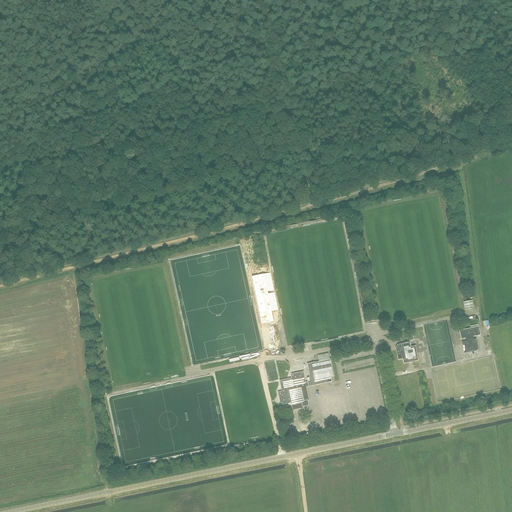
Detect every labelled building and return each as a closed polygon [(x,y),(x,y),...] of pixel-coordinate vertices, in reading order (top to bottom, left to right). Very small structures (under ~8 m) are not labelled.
[(279,317),(269,270),(251,274),(261,321),(279,317)] [(465,308),(465,309),(465,310),(474,308),(473,307),(472,300),(464,302),(465,308)] [(470,326),(470,328),(459,330),(461,339),(466,338),(466,341),(462,342),(464,354),(478,350),(476,339),(473,339),(473,337),(481,335),(479,326),(478,326),(478,325),(470,326)] [(398,350),(396,350),(398,360),(403,359),(404,364),(419,360),(415,346),(411,347),(410,342),(400,344),(400,347),(398,349),(398,350)] [(334,376),(330,359),(307,364),(310,377),(307,378),(308,382),(309,386),(332,382),(331,377),(334,376)] [(309,386),(308,382),(305,382),(303,372),(291,374),(292,378),(280,381),(282,392),(279,393),(281,405),(291,402),(292,410),(304,408),(304,407),(309,406),(308,401),(309,401),(306,387),(309,386)]
